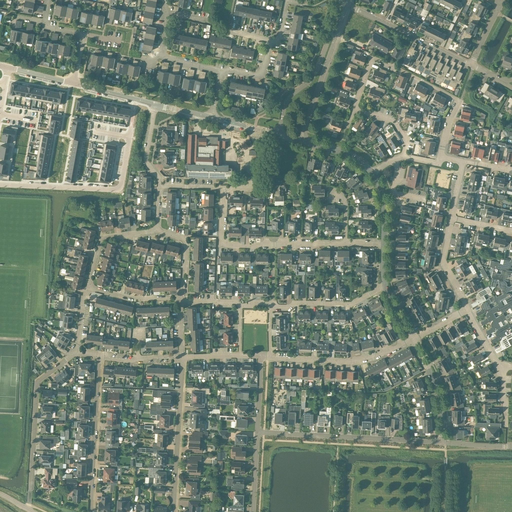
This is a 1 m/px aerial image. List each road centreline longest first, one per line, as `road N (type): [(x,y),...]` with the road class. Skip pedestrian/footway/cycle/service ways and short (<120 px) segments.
road 1 (residential): [(440,157),(459,101),(371,57),(354,109)]
road 2 (unclassified): [(442,442),(257,432)]
road 3 (residential): [(0,184),(117,188),(130,127)]
road 4 (residential): [(344,243),(223,244),(219,187)]
road 5 (residential): [(27,509),(36,383),(73,353)]
road 6 (residential): [(173,511),(180,355)]
road 7 (residential): [(91,511),(98,358)]
road 8 (tertiary): [(341,3),(319,66),(285,102),(278,135)]
road 9 (residential): [(270,357),(360,360),(412,340)]
road 10 (tertiary): [(300,140),(346,5)]
road 11 (residential): [(471,65),(346,5)]
